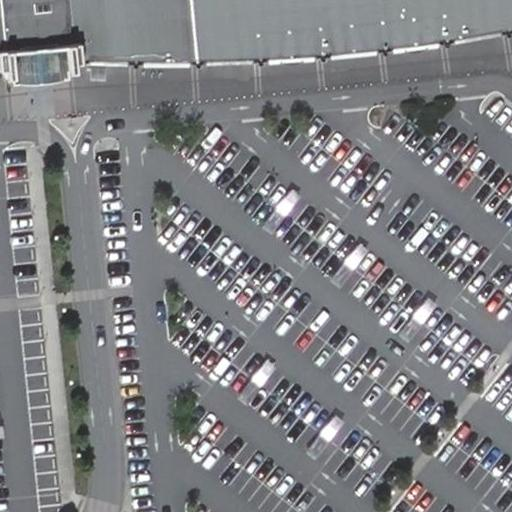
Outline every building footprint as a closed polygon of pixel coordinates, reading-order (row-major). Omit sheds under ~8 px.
[(511,0),(0,0),(0,46),(23,44),(24,47),(26,51),(31,54),(36,54),(41,53),(45,51),(47,46),(47,41),(76,39),(78,60),(136,62),(252,59),(350,52),(447,40),(511,28),(511,0)] [(9,62),(2,63),(3,74),(10,74),(9,62)] [(301,195),(290,186),(259,225),(270,234),(301,195)] [(370,250),(359,241),(328,280),(339,289),(370,250)] [(438,304),(427,295),(396,334),(407,343),(438,304)] [(277,367),(266,358),(235,397),(246,406),(277,367)] [(345,421),(334,413),(303,451),(314,460),(345,421)]
